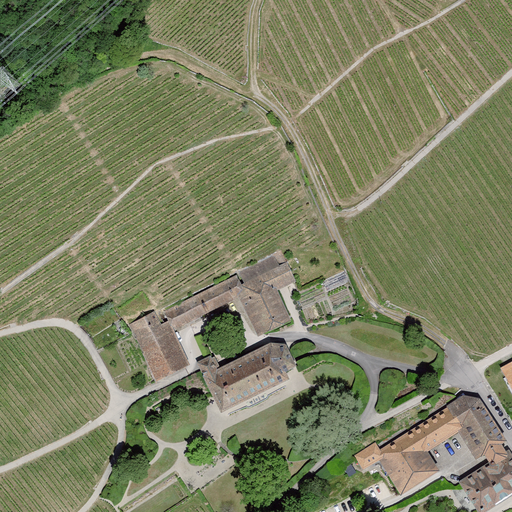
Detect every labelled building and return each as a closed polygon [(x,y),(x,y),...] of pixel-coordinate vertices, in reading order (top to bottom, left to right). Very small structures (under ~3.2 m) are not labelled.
[(278,253),(125,324),(151,379),(185,363),(168,328),(233,298),(251,338),(291,320),(275,287),(291,280),(278,253)] [(213,357),(199,363),(221,410),(289,379),(286,372),(296,367),(286,344),(270,344),(218,368),(213,357)] [(511,364),(503,369),(508,377),(505,378),(511,390),(511,364)] [(499,440),(467,386),(355,454),(360,462),(376,453),(398,489),(432,468),(419,448),(452,428),(468,454),(477,449),(484,459),(487,460),(499,453),(500,450),(495,442),(499,440)] [(487,460),(453,481),(472,511),(473,511),(511,488),(511,459),(506,449),(499,453),(487,460)]
